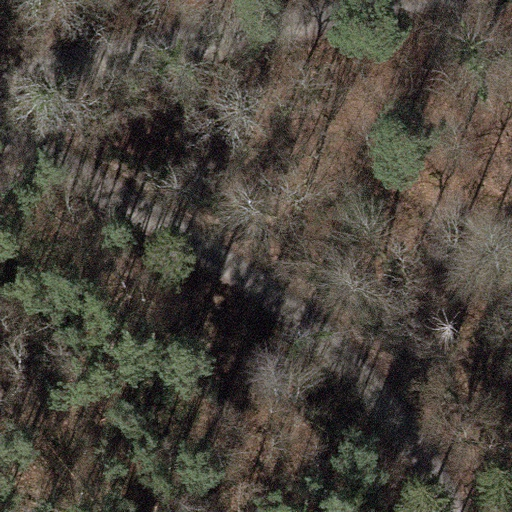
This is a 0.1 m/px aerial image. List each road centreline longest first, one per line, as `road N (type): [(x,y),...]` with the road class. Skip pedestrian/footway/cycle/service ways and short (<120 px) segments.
road 1 (track): [(0,122),(225,259),(341,346),(417,418),(456,511)]
road 2 (track): [(0,93),(379,0)]
